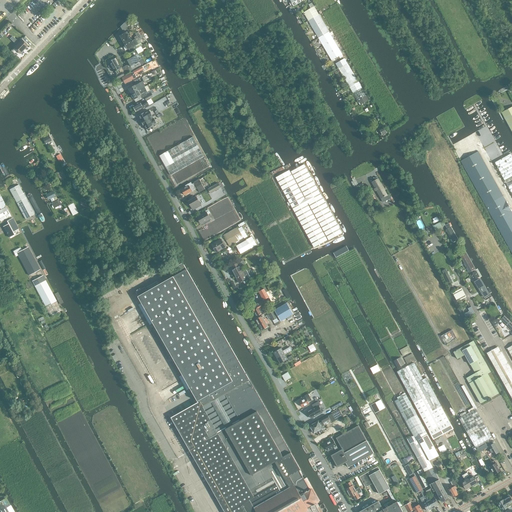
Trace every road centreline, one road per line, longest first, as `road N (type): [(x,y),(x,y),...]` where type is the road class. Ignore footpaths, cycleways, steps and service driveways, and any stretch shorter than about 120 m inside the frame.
road 1 (unclassified): [(350,511),(103,70)]
road 2 (unclassified): [(0,89),(87,0)]
